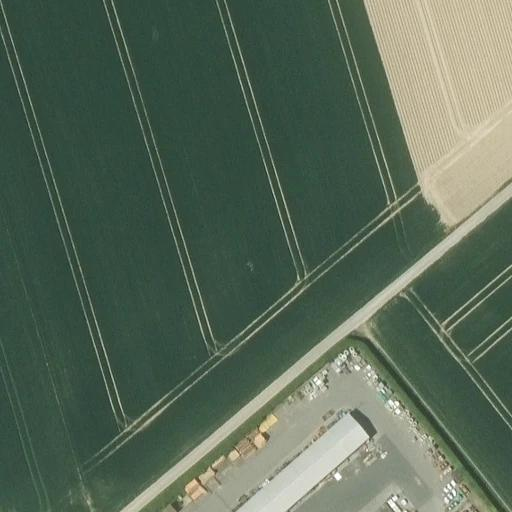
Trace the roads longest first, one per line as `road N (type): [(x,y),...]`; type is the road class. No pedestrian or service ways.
road 1 (track): [(511,188),(129,511)]
road 2 (track): [(358,319),(511,511)]
